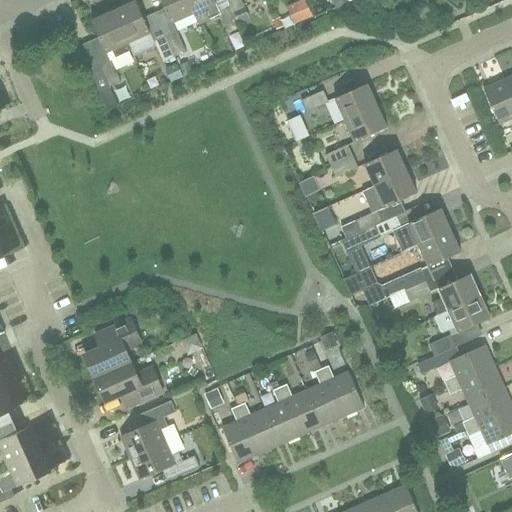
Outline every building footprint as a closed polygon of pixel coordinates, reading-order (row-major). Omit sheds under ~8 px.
[(194,13),(188,0),(162,0),(172,23),(194,13)] [(234,12),(230,4),(219,9),(216,3),(214,0),(188,0),(194,13),(199,23),(222,13),(229,31),(241,26),(235,12),(234,12)] [(244,8),(240,0),(227,0),(230,4),(234,12),(235,12),(244,8)] [(129,42),(150,32),(136,1),(114,10),(129,42)] [(307,1),(289,9),(296,25),(314,16),(307,1)] [(129,42),(114,10),(92,20),(107,52),(112,50),(115,58),(133,50),(129,42)] [(277,29),(285,26),(281,17),(273,21),(277,29)] [(172,23),(150,32),(164,62),(186,52),(172,23)] [(120,82),(110,60),(90,69),(108,110),(118,105),(110,86),(120,82)] [(178,65),(184,76),(185,76),(192,72),(187,61),(178,65)] [(172,82),(184,76),(178,65),(177,63),(165,68),(172,82)] [(511,92),(506,79),(484,88),(499,124),(511,117),(511,92)] [(345,120),(377,105),(367,84),(335,98),(345,120)] [(307,112),(329,101),(323,90),(301,100),(307,112)] [(377,105),(345,120),(355,142),(387,127),(377,105)] [(331,166),(353,156),(348,144),(325,154),(331,166)] [(375,185),(407,171),(397,149),(365,164),(375,185)] [(359,168),(353,156),(331,166),(336,178),(359,168)] [(407,171),(375,185),(363,190),(372,212),(342,226),(347,238),(405,211),(400,200),(417,193),(407,171)] [(405,211),(347,238),(342,240),(347,250),(409,223),(419,244),(451,230),(441,208),(410,222),(405,211)] [(461,252),(451,230),(419,244),(429,266),(461,252)] [(404,290),(428,280),(423,269),(367,295),(371,305),(404,290)] [(438,314),(480,295),(471,274),(439,288),(443,297),(432,302),(438,314)] [(433,291),(428,280),(404,290),(410,302),(433,291)] [(480,295),(438,314),(435,316),(442,332),(456,326),(458,332),(490,317),(480,295)] [(95,378),(132,362),(126,350),(142,343),(131,319),(103,331),(108,344),(85,354),(95,378)] [(321,336),(326,350),(338,345),(332,331),(321,336)] [(435,356),(457,346),(451,335),(430,345),(435,356)] [(447,387),(494,366),(485,344),(449,360),(456,375),(444,380),(447,387)] [(318,357),(314,349),(306,352),(310,361),(318,357)] [(423,374),(433,369),(428,358),(418,363),(423,374)] [(132,362),(95,378),(106,402),(129,392),(135,404),(163,392),(152,367),(137,374),(132,362)] [(321,368),(343,417),(364,407),(349,371),(335,378),(329,365),(321,368)] [(504,386),(494,366),(447,387),(450,394),(462,389),(468,402),(504,386)] [(321,384),(306,390),(322,426),(343,417),(321,368),(315,371),(321,384)] [(322,426),(306,390),(293,396),(287,383),(279,387),(301,435),(322,426)] [(511,404),(504,386),(468,402),(475,416),(463,422),(466,428),(511,407),(511,404)] [(273,390),(279,402),(264,409),(280,444),(301,435),(279,387),(273,390)] [(3,388),(0,389),(0,416),(13,411),(3,388)] [(211,408),(223,403),(217,389),(205,394),(211,408)] [(234,396),(238,405),(246,402),(249,400),(245,392),(234,396)] [(426,413),(427,413),(438,408),(432,394),(420,399),(419,399),(426,413)] [(144,413),(149,423),(121,436),(130,458),(166,442),(161,430),(168,426),(164,417),(176,412),(171,401),(144,413)] [(246,402),(238,405),(259,453),(280,444),(264,409),(251,414),(246,402)] [(232,408),(237,421),(222,427),(238,463),(259,453),(238,405),(232,408)] [(511,433),(511,407),(466,428),(469,436),(481,430),(488,444),(511,433)] [(432,422),(438,437),(451,431),(445,417),(432,422)] [(1,441),(0,439),(0,456),(2,457),(6,465),(39,451),(29,428),(1,441)] [(166,442),(130,458),(140,480),(170,467),(175,477),(200,467),(195,455),(183,461),(179,451),(172,455),(166,442)] [(452,469),(466,462),(459,447),(445,454),(452,469)] [(39,451),(6,465),(10,474),(0,482),(0,488),(2,494),(49,473),(39,451)] [(511,454),(500,460),(509,480),(511,478),(511,454)] [(418,511),(406,484),(384,494),(392,511),(418,511)] [(19,505),(34,511),(42,496),(26,488),(19,505)] [(392,511),(384,494),(363,504),(367,511),(392,511)]
